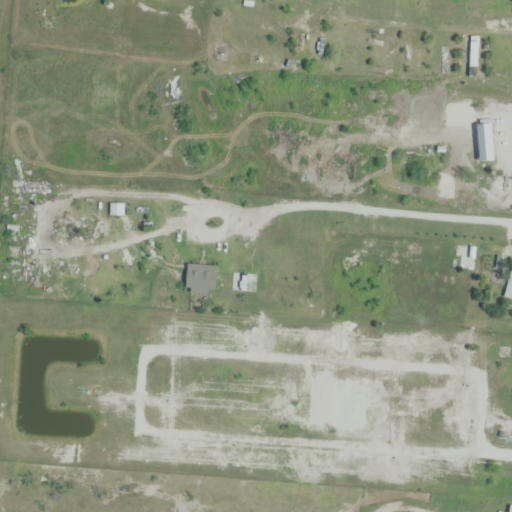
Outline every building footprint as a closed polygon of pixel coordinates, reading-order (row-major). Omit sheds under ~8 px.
[(324,59),(323,37),(307,38),(307,59),(324,59)] [(483,38),(468,38),(468,78),(479,78),(479,56),(483,56),(483,38)] [(440,75),(448,75),(448,48),(440,48),(440,75)] [(51,182),(20,182),(20,196),(51,196),(51,182)] [(198,246),(232,247),(232,240),(198,239),(198,246)] [(321,251),(285,247),(285,257),(320,260),(321,251)] [(474,271),(474,247),(460,247),(460,271),(474,271)]
